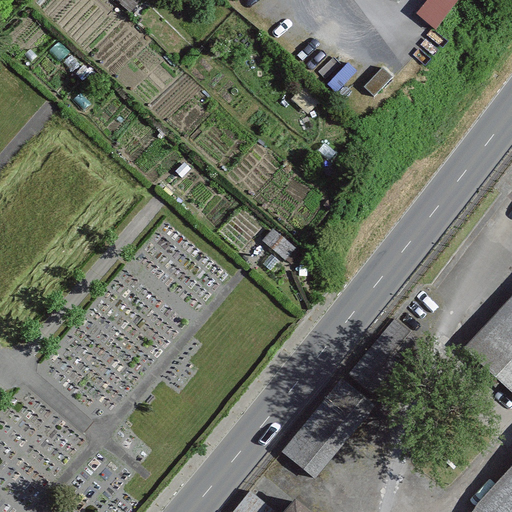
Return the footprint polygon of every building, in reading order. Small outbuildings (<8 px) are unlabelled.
[(426,0),(418,11),(437,27),(458,0),(426,0)] [(511,304),(466,354),(511,396),(511,304)] [(398,318),(386,333),(406,348),(418,333),(398,318)] [(316,476),(376,402),(342,375),(282,450),(316,476)] [(511,511),(511,478),(485,508),(482,511),(511,511)] [(332,511),(307,490),(288,511),(332,511)]
